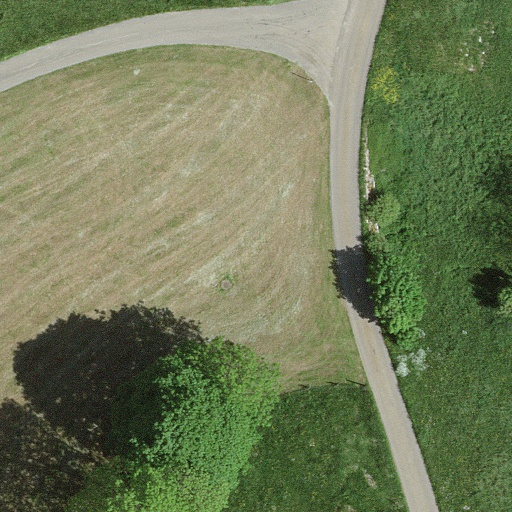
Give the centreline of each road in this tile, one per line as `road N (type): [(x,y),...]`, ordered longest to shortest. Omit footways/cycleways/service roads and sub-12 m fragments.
road 1 (unclassified): [(364,0),(326,86),(439,511)]
road 2 (track): [(326,86),(201,23),(0,96)]
